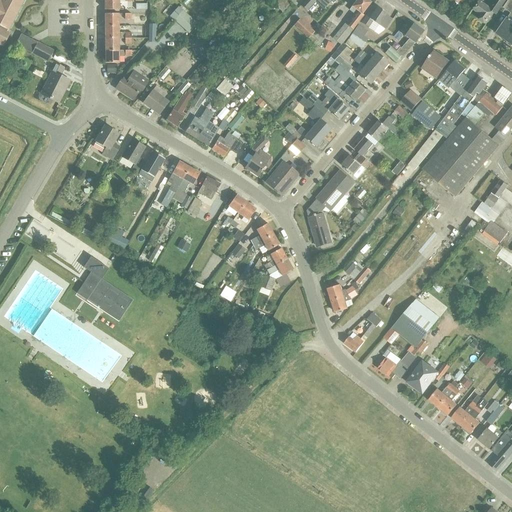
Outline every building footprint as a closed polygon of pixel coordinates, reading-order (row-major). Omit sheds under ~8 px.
[(8,34),(24,0),(0,0),(0,46),(4,48),(10,35),(8,34)] [(131,0),(104,0),(105,10),(119,10),(119,2),(131,1),(131,0)] [(277,0),(274,4),(278,8),(282,12),(292,0),(277,0)] [(305,0),(301,5),(306,9),(307,10),(316,0),(315,0),(305,0)] [(350,33),(357,24),(364,15),(362,14),(371,2),(367,0),(356,0),(349,10),(355,14),(347,24),(345,23),(333,38),(341,45),(350,33)] [(496,13),(505,1),(503,0),(496,0),(490,8),(479,0),(473,9),(481,15),(478,19),(485,24),(495,12),(496,13)] [(511,0),(509,0),(504,8),(511,13),(497,34),(506,40),(507,42),(509,45),(511,46),(511,45),(511,0)] [(178,7),(170,16),(189,34),(198,24),(178,7)] [(361,22),(374,31),(378,25),(385,29),(392,19),(386,15),(387,13),(377,7),(373,13),(369,10),(361,22)] [(105,14),(105,26),(119,26),(119,14),(105,14)] [(294,25),(308,38),(314,32),(299,19),(294,25)] [(399,47),(396,51),(390,47),(385,53),(395,62),(400,56),(402,58),(414,43),(415,43),(423,31),(413,23),(404,35),(409,38),(400,48),(399,47)] [(367,31),(358,25),(351,34),(364,44),(368,39),(364,36),(367,31)] [(105,26),(105,38),(119,38),(125,38),(131,38),(131,33),(119,33),(119,26),(105,26)] [(21,34),(15,45),(48,62),(53,51),(38,43),(30,39),(21,34)] [(362,48),(364,44),(351,34),(344,44),(351,49),(355,43),(362,48)] [(105,38),(105,51),(119,51),(119,38),(105,38)] [(333,51),(337,42),(329,39),(325,48),(333,51)] [(230,49),(228,51),(222,46),(219,49),(225,55),(220,59),(230,68),(239,58),(230,49)] [(331,58),(348,72),(352,67),(339,56),(343,53),(338,49),(331,58)] [(283,62),(289,66),(299,55),(294,50),(283,62)] [(119,51),(105,51),(105,63),(119,63),(119,56),(125,56),(125,51),(119,51)] [(376,52),(371,58),(364,52),(360,57),(362,58),(379,73),(388,62),(376,52)] [(423,69),(439,80),(440,79),(447,71),(444,69),(448,62),(434,52),(423,69)] [(362,58),(360,57),(358,55),(354,60),(358,63),(355,66),(357,71),(359,73),(358,74),(369,84),(379,73),(362,58)] [(447,71),(440,79),(441,79),(449,87),(450,87),(460,95),(461,95),(471,83),(471,82),(462,74),(465,70),(455,61),(447,71)] [(41,94),(58,103),(70,81),(60,76),(64,68),(52,62),(48,70),(52,73),(41,94)] [(134,72),(129,80),(124,78),(122,82),(121,81),(116,88),(134,100),(138,94),(141,95),(149,82),(134,72)] [(356,78),(348,72),(336,85),(342,91),(355,101),(364,90),(353,81),(356,78)] [(459,98),(468,105),(477,93),(479,94),(487,84),(478,77),(467,92),(465,91),(461,96),(459,98)] [(233,86),(224,79),(216,89),(224,96),(233,86)] [(326,85),(338,95),(342,91),(336,85),(330,80),(326,85)] [(203,84),(190,105),(197,110),(210,89),(203,84)] [(511,89),(505,85),(497,97),(507,103),(511,96),(511,89)] [(168,102),(163,99),(167,94),(156,86),(143,103),(159,115),(168,102)] [(401,102),(411,111),(422,100),(411,91),(401,102)] [(181,94),(172,110),(166,120),(177,127),(185,114),(182,112),(190,99),(188,99),(191,95),(186,92),(184,96),(181,94)] [(312,94),(307,100),(314,106),(324,115),(328,110),(339,119),(348,108),(337,99),(339,98),(332,92),(327,98),(326,97),(322,102),(312,94)] [(457,127),(447,139),(448,139),(432,158),(423,170),(445,188),(455,197),(499,145),(475,125),(482,116),(482,115),(484,113),(488,117),(490,115),(492,116),(494,114),(496,115),(503,107),(486,93),(480,101),(479,101),(465,117),(465,118),(457,127)] [(317,123),(312,128),(323,138),(331,128),(320,119),(324,115),(314,106),(307,100),(303,97),(299,102),(309,112),(307,114),(317,123)] [(443,136),(447,139),(457,127),(453,125),(468,105),(459,98),(429,139),(407,166),(414,171),(443,136)] [(423,102),(412,115),(431,130),(441,117),(432,110),(423,102)] [(395,111),(404,119),(409,115),(399,106),(395,111)] [(497,136),(504,141),(511,131),(511,107),(495,128),(500,132),(497,136)] [(186,132),(196,139),(201,131),(209,121),(214,114),(206,108),(199,119),(195,117),(186,132)] [(231,109),(223,118),(229,123),(237,113),(231,109)] [(238,114),(227,127),(233,132),(244,119),(238,114)] [(368,132),(369,133),(368,134),(378,142),(383,137),(383,136),(389,129),(395,135),(398,132),(397,128),(392,124),(394,121),(389,117),(382,124),(379,121),(374,127),(373,126),(368,132)] [(201,131),(196,139),(208,146),(219,128),(214,125),(209,121),(201,131)] [(285,128),(292,134),(295,130),(288,124),(285,128)] [(102,154),(112,160),(119,147),(113,144),(119,134),(105,126),(95,142),(102,146),(101,147),(105,149),(102,154)] [(323,138),(312,128),(308,133),(301,127),(297,131),(315,147),(323,138)] [(212,149),(224,157),(229,150),(236,154),(243,143),(236,139),(228,133),(224,139),(220,137),(217,141),(212,149)] [(257,152),(255,155),(246,168),(258,177),(265,167),(268,169),(271,165),(271,158),(259,150),(269,140),(264,136),(253,148),(257,152)] [(355,149),(359,153),(371,163),(373,161),(371,159),(374,155),(368,150),(373,145),(365,138),(355,149)] [(139,157),(145,147),(131,139),(121,157),(134,164),(132,168),(138,171),(144,160),(139,157)] [(296,139),(292,145),(301,152),(305,147),(296,139)] [(152,152),(139,175),(151,182),(165,160),(152,152)] [(371,163),(359,153),(354,159),(350,155),(341,165),(354,176),(362,166),(365,170),(371,163)] [(183,179),(189,168),(179,162),(168,182),(172,185),(169,190),(175,194),(178,189),(178,188),(183,179)] [(267,182),(282,194),(298,175),(283,162),(267,182)] [(200,173),(189,168),(183,179),(178,188),(178,189),(184,192),(189,183),(193,185),(200,173)] [(318,200),(314,204),(323,212),(327,207),(331,211),(354,183),(340,171),(317,199),(318,200)] [(198,193),(205,197),(212,200),(220,184),(206,177),(198,193)] [(474,213),(484,221),(480,228),(501,243),(508,233),(493,223),(508,203),(511,205),(511,192),(506,189),(508,186),(501,180),(484,203),(482,202),(474,213)] [(197,190),(192,187),(181,206),(186,209),(197,190)] [(164,199),(167,192),(161,189),(154,204),(165,209),(169,201),(164,199)] [(229,206),(239,213),(247,202),(237,195),(229,206)] [(202,202),(195,198),(188,212),(196,217),(200,210),(198,209),(202,202)] [(247,202),(239,213),(248,220),(256,209),(247,202)] [(323,212),(314,204),(312,207),(315,216),(309,218),(317,247),(331,243),(323,212)] [(51,215),(72,226),(74,223),(52,212),(51,215)] [(231,224),(233,221),(227,217),(225,221),(230,224),(231,225),(231,224)] [(185,232),(196,237),(201,226),(191,221),(185,232)] [(251,240),(253,245),(273,234),(268,223),(257,229),(260,235),(251,240)] [(81,233),(100,242),(102,238),(84,228),(81,233)] [(479,230),(475,234),(497,252),(500,248),(479,230)] [(273,234),(253,245),(256,250),(265,245),(268,251),(279,245),(273,234)] [(182,236),(178,246),(188,251),(193,241),(182,236)] [(151,250),(153,249),(156,255),(163,251),(156,237),(146,242),(151,250)] [(246,250),(238,244),(231,253),(239,259),(246,250)] [(511,250),(511,251),(504,246),(500,251),(511,260),(511,250)] [(264,265),(267,270),(287,259),(281,248),(270,254),(274,260),(264,265)] [(246,257),(250,260),(255,254),(250,251),(246,257)] [(360,254),(354,260),(344,271),(348,275),(364,258),(360,254)] [(83,268),(101,280),(109,269),(91,257),(83,268)] [(287,259),(267,270),(261,287),(271,291),(275,279),(282,276),(293,270),(287,259)] [(354,280),(359,284),(371,271),(366,267),(354,280)] [(264,273),(260,272),(261,270),(255,268),(252,277),(262,281),(264,273)] [(120,315),(129,301),(100,281),(90,295),(120,315)] [(87,282),(79,293),(85,297),(93,286),(87,282)] [(328,289),(331,301),(343,297),(355,291),(359,289),(355,282),(352,284),(353,287),(346,291),(346,290),(342,291),(341,285),(328,289)] [(343,297),(331,301),(335,313),(348,309),(346,302),(352,300),(352,299),(358,295),(355,291),(343,297)] [(416,299),(398,321),(422,340),(439,318),(416,299)] [(372,313),(368,319),(373,324),(376,326),(377,327),(382,321),(372,313)] [(422,340),(398,321),(392,329),(399,335),(416,348),(412,353),(409,352),(401,362),(404,364),(395,375),(400,379),(409,368),(408,367),(416,358),(417,358),(428,345),(422,340)] [(350,337),(344,344),(356,353),(373,331),(370,328),(361,339),(354,333),(351,337),(350,337)] [(399,335),(392,329),(384,338),(392,344),(399,335)] [(473,341),(470,346),(474,349),(478,344),(473,341)] [(391,353),(378,369),(388,377),(389,376),(392,378),(395,375),(404,364),(401,362),(391,353)] [(488,353),(480,362),(489,369),(497,360),(488,353)] [(423,361),(407,382),(423,394),(435,378),(438,373),(423,361)] [(501,361),(496,366),(501,370),(506,365),(501,361)] [(459,371),(454,378),(460,382),(465,375),(459,371)] [(465,378),(461,383),(468,389),(472,384),(465,378)] [(439,408),(447,397),(451,392),(455,387),(450,383),(442,393),(437,389),(429,400),(439,408)] [(460,391),(455,387),(451,392),(456,396),(460,391)] [(474,410),(482,400),(477,396),(465,411),(460,407),(452,418),(461,426),(474,410)] [(447,397),(439,408),(448,416),(457,405),(447,397)] [(488,403),(483,399),(482,400),(474,410),(461,426),(471,434),(480,423),(475,419),(488,403)] [(487,410),(492,414),(499,406),(500,405),(495,401),(487,410)] [(499,406),(492,414),(486,421),(492,425),(504,410),(499,406)] [(479,440),(489,449),(502,433),(497,429),(493,434),(487,429),(479,440)] [(497,455),(489,465),(496,470),(511,451),(511,431),(510,434),(506,431),(491,450),(497,455)] [(481,495),(428,454),(421,464),(473,505),(481,495)] [(131,488),(136,492),(145,481),(139,477),(131,488)] [(454,497),(458,492),(447,485),(444,490),(454,497)]
